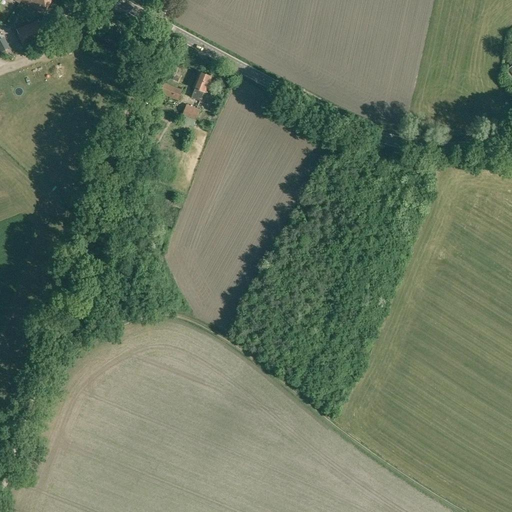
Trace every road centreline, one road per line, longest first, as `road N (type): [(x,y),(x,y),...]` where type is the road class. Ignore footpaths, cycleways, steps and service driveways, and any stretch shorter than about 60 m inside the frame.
road 1 (track): [(467,511),(396,470),(257,359),(191,319),(137,318),(76,349)]
road 2 (tertiary): [(157,21),(383,138),(436,148),(511,143)]
road 3 (track): [(55,330),(157,21)]
road 4 (track): [(0,70),(115,0)]
